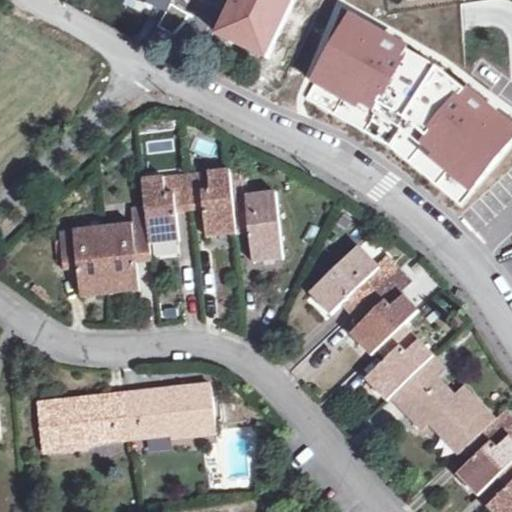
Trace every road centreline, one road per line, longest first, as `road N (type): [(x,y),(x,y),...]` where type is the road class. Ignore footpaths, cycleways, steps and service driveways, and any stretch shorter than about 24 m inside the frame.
road 1 (residential): [(384,511),(312,419),(226,348),(188,340),(82,346),(47,334),(0,300)]
road 2 (unclassified): [(511,324),(472,261),(389,181),(151,64)]
road 3 (unknown): [(389,181),(489,84),(501,0)]
road 4 (unclassified): [(151,64),(0,210)]
road 5 (unclassified): [(151,64),(35,0)]
